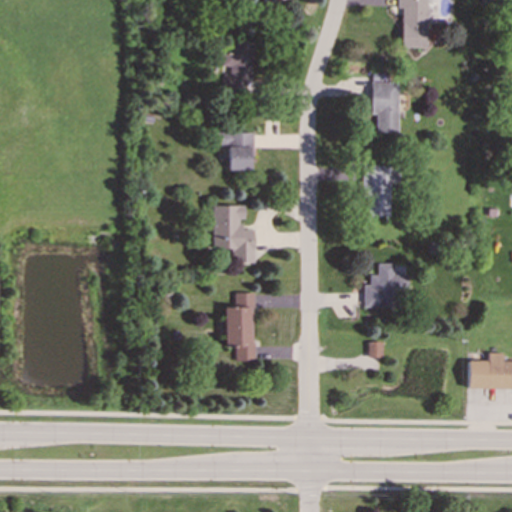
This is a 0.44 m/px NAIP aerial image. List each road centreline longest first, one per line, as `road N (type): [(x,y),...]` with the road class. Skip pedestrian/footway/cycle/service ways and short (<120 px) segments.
road 1 (residential): [(338,0),(308,107),(312,511)]
road 2 (primary): [(308,435),(0,429)]
road 3 (primary): [(0,467),(230,468)]
road 4 (primary): [(308,469),(511,470)]
road 5 (primary): [(511,437),(381,436)]
